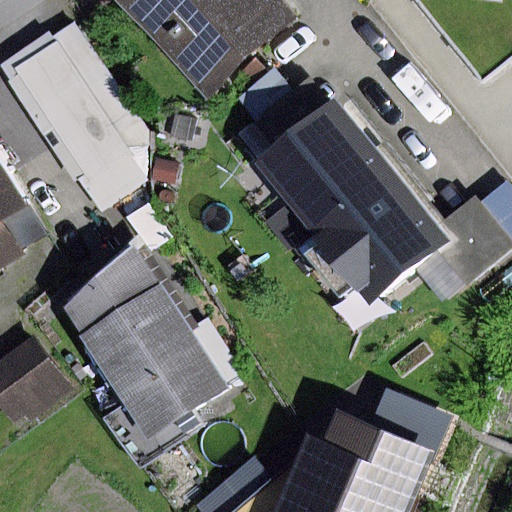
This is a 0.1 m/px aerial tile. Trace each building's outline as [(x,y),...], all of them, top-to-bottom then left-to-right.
[(120,0),(211,101),(303,19),(285,0),(120,0)] [(69,27),(54,6),(28,24),(40,41),(3,66),(12,80),(9,82),(44,133),(54,127),(87,176),(81,180),(104,214),(151,181),(135,157),(158,141),(76,22),(69,27)] [(276,70),(240,99),(258,123),(264,119),(283,143),(333,104),(312,78),(294,93),(276,70)] [(283,143),(256,165),(316,239),(398,174),(338,100),(333,104),(283,143)] [(199,116),(174,111),(170,133),(195,138),(199,116)] [(178,184),(181,164),(158,160),(155,181),(178,184)] [(45,235),(0,162),(0,270),(26,255),(23,249),(45,235)] [(398,174),(316,239),(372,310),(442,254),(454,244),(440,227),(398,174)] [(511,239),(476,197),(440,227),(454,244),(442,254),(471,288),(511,254),(511,239)] [(149,204),(127,219),(151,254),(173,240),(149,204)] [(137,245),(67,310),(133,410),(111,425),(141,470),(209,426),(198,410),(248,377),(211,319),(193,331),(137,245)] [(40,327),(65,302),(55,285),(26,312),(40,327)] [(36,335),(0,360),(0,406),(15,427),(26,419),(31,426),(78,391),(36,335)] [(412,511),(452,417),(388,390),(373,428),(338,413),(326,443),(309,436),(277,511),(412,511)]
